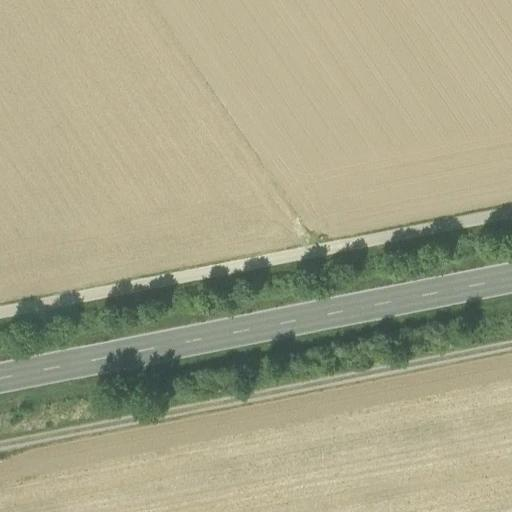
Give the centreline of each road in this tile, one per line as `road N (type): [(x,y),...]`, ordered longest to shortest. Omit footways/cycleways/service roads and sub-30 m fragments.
road 1 (primary): [(0,381),(511,280)]
road 2 (track): [(0,450),(511,349)]
road 3 (track): [(511,214),(0,314)]
